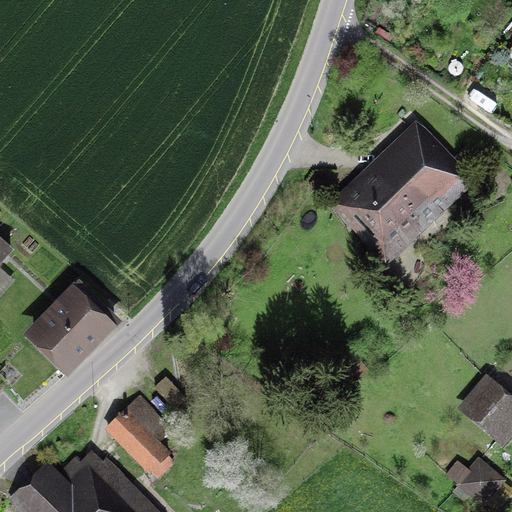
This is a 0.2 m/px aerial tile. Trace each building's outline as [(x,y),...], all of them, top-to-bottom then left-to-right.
[(473,186),(414,125),(329,208),(388,269),(473,186)] [(55,381),(103,337),(64,294),(24,330),(28,334),(19,342),(55,381)] [(178,381),(160,361),(145,375),(164,395),(178,381)] [(511,437),(511,406),(483,382),(455,417),(499,453),(511,437)] [(168,417),(141,388),(107,421),(146,463),(167,444),(154,431),(168,417)] [(148,511),(106,466),(99,472),(90,461),(77,473),(73,468),(56,484),(45,473),(9,506),(14,511),(148,511)] [(503,483),(477,465),(467,478),(457,471),(446,485),(483,511),(503,483)]
